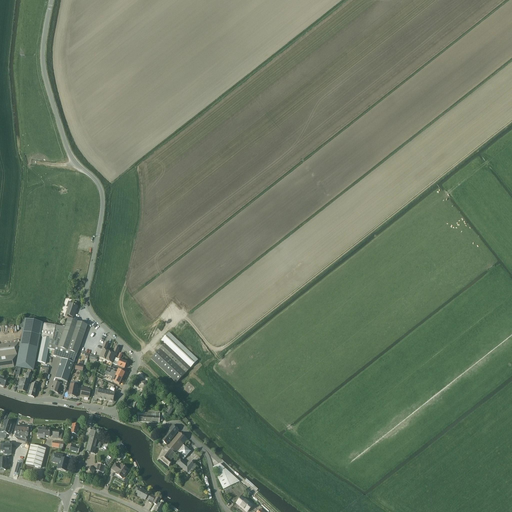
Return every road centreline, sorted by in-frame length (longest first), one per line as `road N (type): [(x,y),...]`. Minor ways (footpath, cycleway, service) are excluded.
road 1 (tertiary): [(111,412),(136,363),(87,305),(102,197),(68,152),(45,78),(51,0)]
road 2 (track): [(311,511),(261,478),(136,363)]
road 3 (unclassified): [(228,511),(208,459),(178,423),(137,424),(111,412)]
